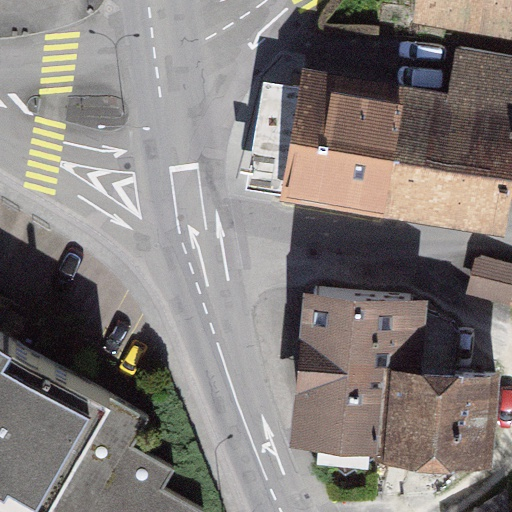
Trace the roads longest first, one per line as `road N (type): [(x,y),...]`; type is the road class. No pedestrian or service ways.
road 1 (residential): [(284,511),(167,179)]
road 2 (residential): [(0,118),(167,179)]
road 3 (residential): [(150,41),(0,53)]
road 4 (residential): [(167,179),(150,41)]
